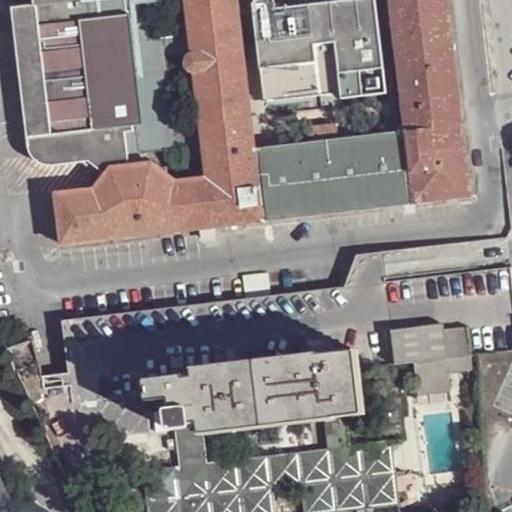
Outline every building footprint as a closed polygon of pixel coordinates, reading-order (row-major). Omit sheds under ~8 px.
[(157,0),(25,0),(27,12),(5,14),(21,145),(25,153),(31,160),(41,163),(48,163),(89,158),(107,171),(109,167),(143,163),(141,151),(206,144),(204,126),(177,130),(168,53),(194,50),(193,33),(142,39),(140,16),(160,14),(157,0)] [(188,0),(193,33),(194,50),(195,51),(190,54),(187,58),(186,65),(189,68),(193,71),(197,71),(204,126),(206,144),(210,176),(178,179),(153,162),(143,163),(109,167),(97,186),(58,190),(65,244),(205,228),(213,227),(266,221),(258,151),(239,0),(188,0)] [(394,0),(411,133),(341,142),(339,125),(312,129),(314,145),(312,145),(258,151),(266,221),(472,196),(449,0),(307,0),(308,5),(278,9),(277,0),(258,0),(255,5),(264,100),(341,91),(342,98),(388,93),(378,0),(394,0)] [(213,227),(205,228),(207,240),(215,239),(213,227)] [(90,315),(99,398),(149,392),(147,377),(196,371),(193,368),(354,351),(356,370),(511,352),(511,289),(510,272),(90,315)] [(171,396),(172,406),(166,406),(169,428),(175,427),(177,464),(141,468),(145,511),(272,511),(270,491),(299,487),(301,511),(335,511),(396,505),(393,477),(389,443),(349,447),(345,418),(361,416),(356,370),(354,351),(193,368),(196,371),(147,377),(149,392),(150,399),(171,396)] [(403,476),(399,441),(389,443),(393,477),(403,476)] [(0,511),(12,511),(13,505),(9,493),(0,473),(0,511)]
